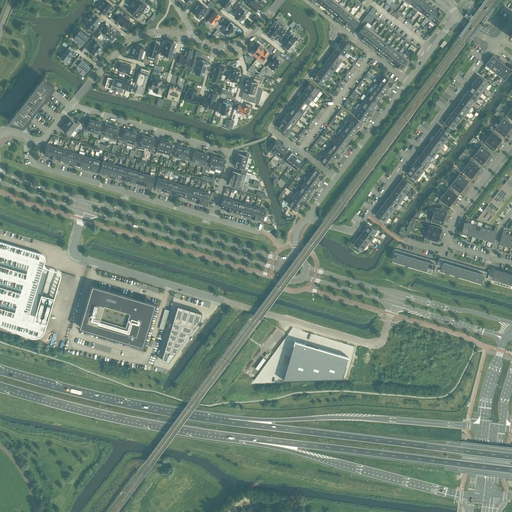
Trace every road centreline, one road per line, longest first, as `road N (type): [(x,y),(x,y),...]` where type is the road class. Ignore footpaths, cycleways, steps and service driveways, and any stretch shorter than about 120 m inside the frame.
road 1 (unclassified): [(82,211),(72,246),(77,256),(369,345),(384,337),(392,303)]
road 2 (track): [(485,346),(440,397),(345,390),(210,406),(172,397)]
road 3 (residential): [(496,42),(353,232),(305,219)]
road 4 (primary): [(511,456),(227,422)]
road 5 (primary): [(239,436),(511,470)]
road 6 (primary): [(481,426),(338,417),(227,422)]
road 7 (primary): [(0,385),(239,436)]
road 8 (primary): [(239,436),(470,495)]
road 9 (residential): [(213,218),(230,153),(71,105)]
road 10 (primary): [(227,422),(0,371)]
road 11 (residential): [(213,218),(32,163),(30,139)]
road 12 (tertiary): [(82,211),(281,269)]
road 13 (tertiary): [(284,260),(86,200)]
road 14 (track): [(172,397),(0,341)]
road 15 (tertiary): [(511,323),(394,293)]
road 16 (residential): [(511,144),(459,210),(449,245)]
